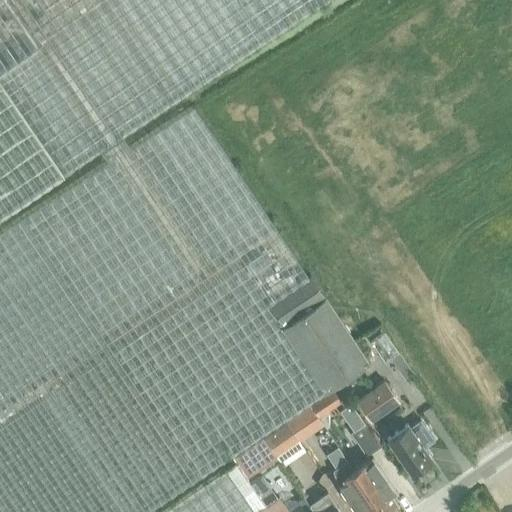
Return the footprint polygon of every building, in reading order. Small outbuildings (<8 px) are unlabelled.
[(0,0),(0,217),(100,150),(122,135),(326,0),(0,0)] [(107,161),(0,231),(0,511),(143,511),(323,392),(265,304),(308,275),(193,104),(130,146),(122,135),(100,150),(107,161)] [(308,275),(265,304),(323,392),(369,361),(310,273),(308,275)] [(383,330),(370,339),(384,360),(390,356),(391,355),(398,351),(383,330)] [(370,419),(398,400),(383,379),(355,399),(370,419)] [(332,388),(310,403),(318,416),(340,401),(332,388)] [(310,403),(285,420),(297,437),(299,440),(323,424),(318,416),(310,403)] [(397,432),(388,438),(410,472),(430,458),(423,447),(434,440),(419,419),(409,426),(408,425),(397,432)] [(285,420),(262,436),(274,453),(297,437),(285,420)] [(367,453),(381,444),(366,421),(352,430),(367,453)] [(262,435),(232,456),(235,461),(247,478),(277,457),(274,453),(262,436),(262,435)] [(373,456),(354,469),(365,486),(382,511),(396,502),(392,495),(397,491),(373,456)] [(347,459),(333,468),(337,484),(355,511),(381,511),(382,511),(365,486),(354,469),(347,459)] [(255,511),(265,505),(250,482),(247,478),(235,461),(161,511),(255,511)] [(341,511),(327,491),(310,503),(315,511),(341,511)] [(296,511),(315,511),(310,503),(309,503),(303,495),(297,499),(303,507),(296,511)] [(265,505),(255,511),(289,511),(279,496),(265,505)]
